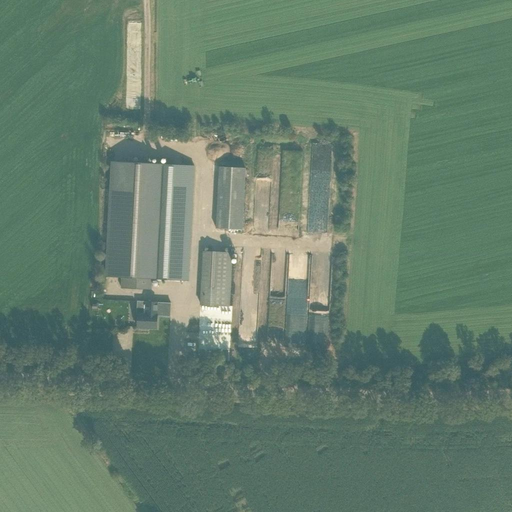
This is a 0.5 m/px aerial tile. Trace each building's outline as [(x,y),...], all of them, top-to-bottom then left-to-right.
[(278,232),(298,233),(302,150),(282,149),(278,232)] [(121,278),(121,288),(151,290),(151,279),(188,281),(194,166),(113,161),(107,277),(121,278)] [(216,221),(216,228),(243,230),(243,222),(216,221)] [(202,251),(200,305),(231,306),(233,253),(202,251)] [(139,330),(144,330),(145,328),(156,328),(157,315),(157,303),(148,302),(147,315),(138,314),(138,317),(137,327),(139,327),(139,330)]
